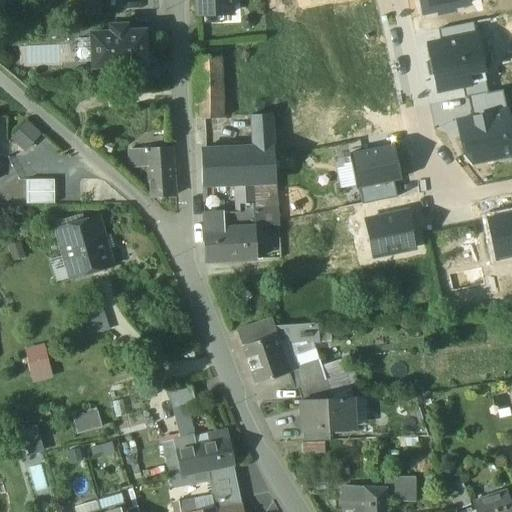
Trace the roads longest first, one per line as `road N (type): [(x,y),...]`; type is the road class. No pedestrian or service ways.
road 1 (residential): [(295,511),(257,447),(186,263)]
road 2 (residential): [(394,0),(438,189),(511,185)]
road 3 (residential): [(186,263),(176,0)]
road 4 (residential): [(0,80),(157,218),(186,263)]
